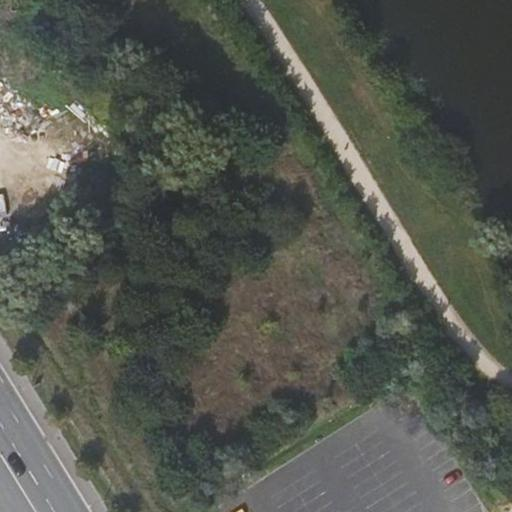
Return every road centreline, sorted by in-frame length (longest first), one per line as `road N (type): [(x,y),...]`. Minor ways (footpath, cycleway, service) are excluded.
road 1 (track): [(254,0),(459,326),(511,384)]
road 2 (primary): [(70,511),(0,394)]
